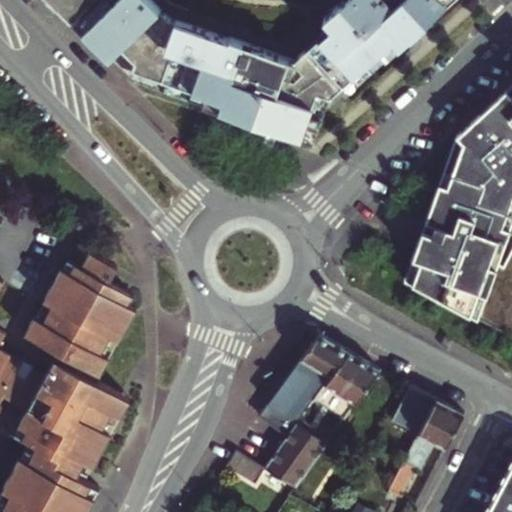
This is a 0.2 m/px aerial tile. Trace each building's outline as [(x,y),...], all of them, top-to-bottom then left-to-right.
[(53,0),(64,9),(99,44),(113,56),(125,45),(139,61),(135,68),(224,100),(221,108),(303,138),(319,92),(332,96),(395,39),(401,46),(414,34),(408,27),(418,18),(424,24),(450,0),(343,0),(325,17),(332,25),(296,59),(232,35),(231,37),(171,15),(154,0),(53,0)] [(408,27),(414,34),(424,24),(418,18),(408,27)] [(478,317),(486,291),(495,293),(504,265),(511,241),(511,225),(508,224),(511,212),(511,85),(460,134),(467,141),(451,190),(442,187),(417,262),(426,265),(419,287),(478,317)] [(0,409),(24,422),(32,427),(27,436),(41,444),(38,450),(33,459),(25,455),(23,454),(5,486),(7,488),(14,492),(4,509),(0,506),(0,511),(93,511),(101,498),(92,493),(97,483),(81,475),(85,468),(126,394),(103,381),(116,359),(114,358),(107,354),(117,336),(124,340),(126,341),(143,310),(135,305),(140,296),(115,282),(123,268),(96,252),(87,266),(81,262),(75,272),(67,267),(66,266),(48,298),(50,299),(57,303),(48,319),(41,316),(39,314),(29,332),(62,351),(50,373),(39,366),(31,379),(20,373),(27,360),(6,348),(14,333),(0,325),(0,302),(12,282),(0,275),(0,409)] [(73,257),(67,267),(75,272),(81,262),(73,257)] [(511,335),(511,262),(509,268),(504,265),(495,293),(486,291),(478,317),(511,335)] [(48,319),(57,303),(50,299),(41,316),(48,319)] [(250,432),(280,450),(300,422),(322,392),(329,382),(353,348),(324,330),(316,340),(262,413),(250,432)] [(107,354),(114,358),(124,340),(117,336),(107,354)] [(314,429),(332,439),(383,367),(353,348),(329,382),(342,390),(335,400),(314,429)] [(329,382),(322,392),(335,400),(342,390),(329,382)] [(137,400),(126,394),(85,468),(95,473),(137,400)] [(437,441),(448,447),(467,411),(439,396),(391,488),(405,496),(419,468),(423,470),(437,441)] [(18,432),(27,436),(32,427),(24,422),(18,432)] [(280,450),(269,466),(300,484),(332,439),(314,429),(300,422),(280,450)] [(30,446),(25,455),(33,459),(38,450),(30,446)] [(269,466),(240,448),(230,463),(259,481),(269,466)] [(511,511),(511,464),(487,511),(511,511)] [(106,488),(97,483),(92,493),(101,498),(106,488)] [(14,492),(7,488),(0,500),(0,506),(4,509),(14,492)] [(355,500),(350,511),(374,511),(376,509),(355,500)]
